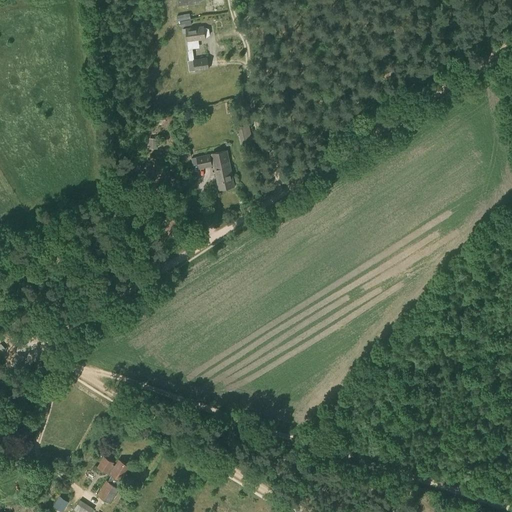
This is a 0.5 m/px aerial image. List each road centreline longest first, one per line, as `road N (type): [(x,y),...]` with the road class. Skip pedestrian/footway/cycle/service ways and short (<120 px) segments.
road 1 (track): [(511,42),(39,351)]
road 2 (track): [(300,511),(39,351)]
